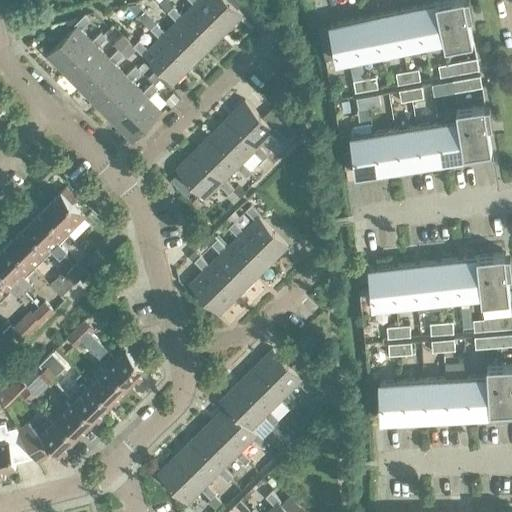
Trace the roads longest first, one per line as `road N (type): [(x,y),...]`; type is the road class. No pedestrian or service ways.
road 1 (residential): [(180,363),(143,204),(122,180)]
road 2 (residential): [(122,180),(257,54)]
road 3 (residential): [(180,363),(249,333),(325,261)]
road 4 (residential): [(355,220),(511,201)]
road 5 (residential): [(0,507),(95,483),(123,460)]
road 6 (residential): [(380,465),(511,461)]
road 7 (residential): [(123,460),(179,409),(180,363)]
